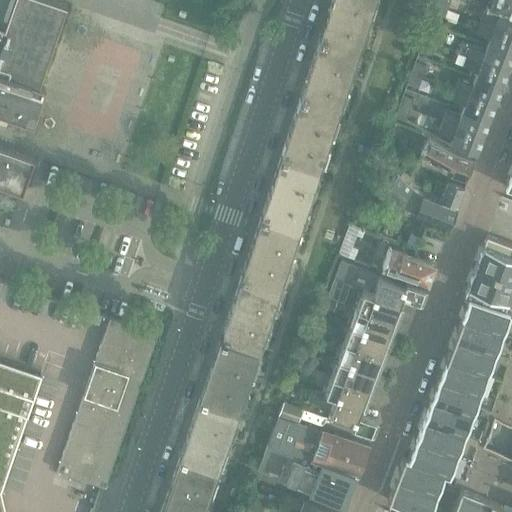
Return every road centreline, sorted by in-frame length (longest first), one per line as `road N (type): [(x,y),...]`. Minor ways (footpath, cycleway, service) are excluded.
road 1 (unclassified): [(130,511),(301,0)]
road 2 (residential): [(511,107),(360,511)]
